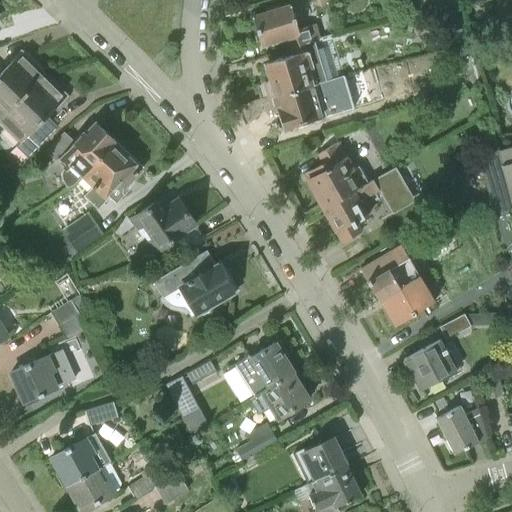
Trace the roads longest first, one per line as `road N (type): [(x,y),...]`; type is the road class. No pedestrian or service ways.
road 1 (residential): [(424,495),(260,208),(197,121)]
road 2 (residential): [(74,0),(197,121)]
road 3 (residential): [(197,121),(197,0)]
